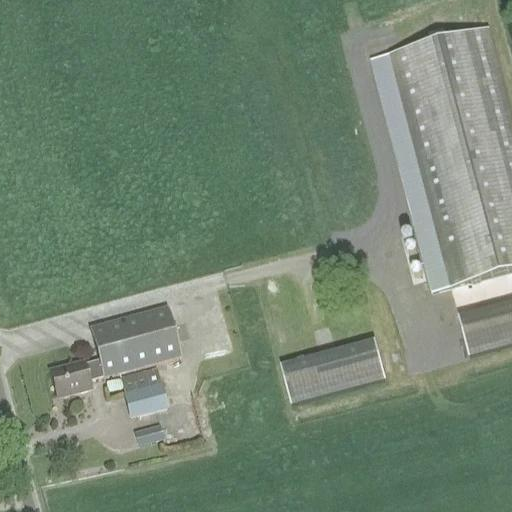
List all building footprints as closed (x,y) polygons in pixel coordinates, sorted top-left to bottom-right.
[(511,274),(511,122),(488,32),(390,58),(451,291),(511,274)] [(104,381),(181,360),(167,310),(90,331),(99,363),(85,367),(84,364),(49,374),(56,397),(62,395),(63,400),(91,393),(89,384),(103,380),(104,381)] [(511,317),(462,331),(469,360),(511,348),(511,317)] [(385,383),(377,354),(284,379),(292,408),(385,383)] [(168,411),(162,385),(161,386),(157,370),(121,380),(125,395),(123,396),(130,421),(168,411)] [(164,442),(160,428),(135,435),(139,449),(164,442)]
